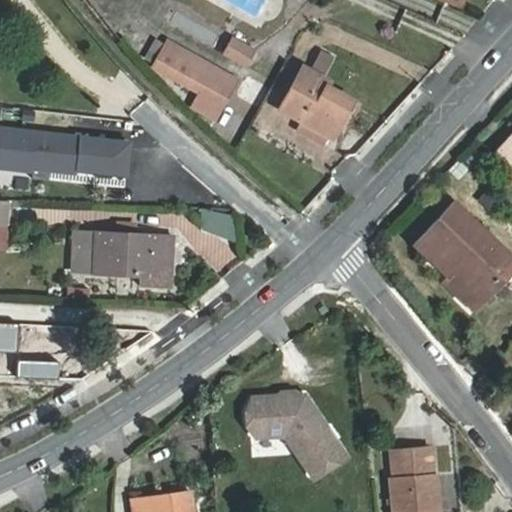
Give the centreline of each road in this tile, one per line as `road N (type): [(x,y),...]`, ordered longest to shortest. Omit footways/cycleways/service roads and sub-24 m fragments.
road 1 (secondary): [(0,475),(210,347),(332,244)]
road 2 (track): [(332,244),(151,90),(75,0)]
road 3 (residential): [(332,244),(511,467)]
road 4 (secondary): [(332,244),(511,44)]
